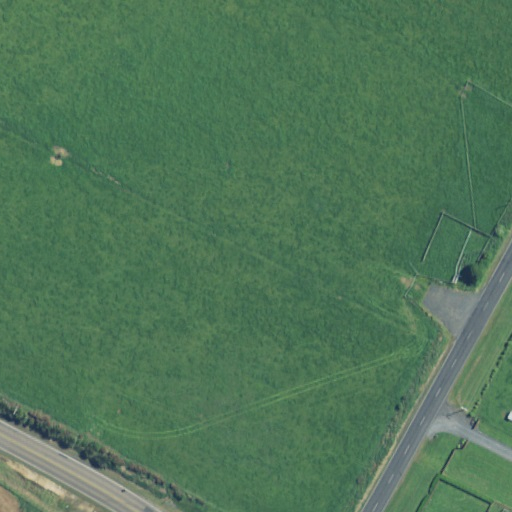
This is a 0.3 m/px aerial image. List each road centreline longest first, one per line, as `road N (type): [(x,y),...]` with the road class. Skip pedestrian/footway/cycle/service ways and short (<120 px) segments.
road 1 (unclassified): [(371,511),(511,262)]
road 2 (primary): [(137,511),(0,430)]
